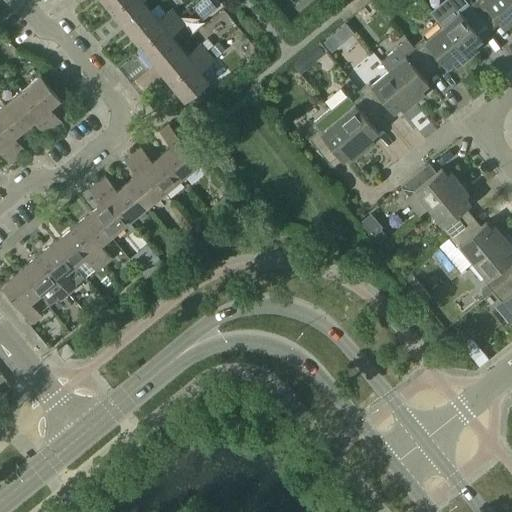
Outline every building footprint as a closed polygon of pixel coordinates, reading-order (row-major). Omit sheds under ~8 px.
[(103,0),(112,11),(125,0),(103,0)] [(125,0),(112,11),(127,29),(150,9),(142,0),(125,0)] [(209,0),(199,0),(197,3),(208,15),(216,8),(209,0)] [(475,43),(482,38),(475,29),(484,22),(469,4),(466,0),(444,0),(430,12),(441,25),(467,56),(478,47),(475,43)] [(473,0),(469,4),(484,22),(487,25),(496,17),(503,26),(510,21),(511,22),(511,2),(510,0),(473,0)] [(127,29),(141,46),(178,15),(172,7),(158,19),(150,9),(127,29)] [(178,15),(141,46),(155,64),(179,44),(171,35),(185,23),(178,15)] [(423,35),(412,44),(430,66),(440,58),(447,66),(453,61),(457,65),(467,56),(441,25),(425,38),(423,35)] [(333,32),(323,40),(332,50),(341,42),(333,32)] [(155,64),(170,81),(208,51),(201,42),(187,54),(179,44),(155,64)] [(404,55),(387,69),(413,100),(424,91),(421,87),(428,82),(421,73),(430,66),(412,44),(402,52),(404,55)] [(208,51),(170,81),(185,100),(209,80),(200,70),(214,59),(208,51)] [(359,88),(362,91),(377,109),(386,102),(393,111),(400,105),(403,109),(413,100),(387,69),(371,82),(369,79),(359,88)] [(41,74),(22,89),(53,127),(61,120),(50,106),(60,98),(41,74)] [(45,133),(53,127),(22,89),(4,104),(24,127),(34,120),(45,133)] [(377,129),(370,121),(380,113),(377,109),(362,91),(351,100),(347,94),(330,109),(362,148),(374,139),(370,135),(377,129)] [(24,127),(4,104),(0,107),(0,133),(18,156),(26,149),(14,135),(24,127)] [(326,158),(335,150),(342,158),(349,153),(352,157),(362,148),(330,109),(314,122),(319,128),(308,136),(326,158)] [(172,145),(162,153),(182,177),(206,157),(180,127),(175,131),(169,124),(160,131),(172,145)] [(0,150),(10,162),(18,156),(0,133),(0,150)] [(164,192),(182,177),(162,153),(153,161),(141,147),(133,154),(164,192)] [(146,206),(164,192),(133,154),(125,160),(136,174),(127,182),(146,206)] [(428,206),(459,181),(450,170),(446,173),(441,166),(432,174),(425,164),(400,184),(409,194),(404,198),(418,215),(428,206)] [(98,183),(129,221),(146,206),(127,182),(117,190),(106,176),(98,183)] [(439,226),(447,235),(468,218),(461,209),(470,202),(464,195),(468,192),(459,181),(428,206),(442,223),(439,226)] [(111,235),(129,221),(98,183),(90,189),(101,203),(91,211),(111,235)] [(101,243),(111,235),(91,211),(73,226),(104,264),(112,257),(101,243)] [(458,244),(472,260),(503,234),(494,224),(490,227),(485,221),(476,228),(468,218),(447,235),(455,246),(458,244)] [(96,270),(104,264),(73,226),(56,240),(75,264),(85,256),(96,270)] [(372,235),(378,243),(386,236),(380,228),(372,235)] [(491,289),(511,271),(505,263),(511,257),(511,253),(508,249),(511,246),(511,245),(503,234),(472,260),(486,277),(483,279),(487,284),(481,288),(481,292),(483,295),(491,289)] [(66,272),(75,264),(56,240),(38,255),(69,292),(77,286),(66,272)] [(38,255),(20,269),(40,293),(49,305),(59,297),(61,299),(69,292),(38,255)] [(40,293),(20,269),(2,284),(33,322),(42,315),(30,301),(40,293)] [(511,271),(491,289),(500,300),(502,297),(511,309),(511,271)] [(56,334),(51,338),(55,343),(60,339),(56,334)] [(67,341),(56,350),(64,359),(75,350),(67,341)]
